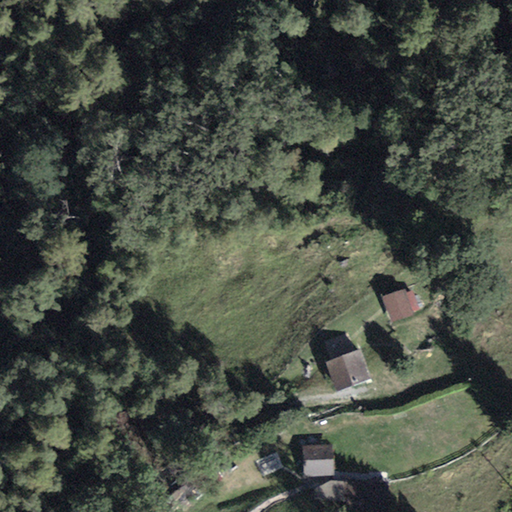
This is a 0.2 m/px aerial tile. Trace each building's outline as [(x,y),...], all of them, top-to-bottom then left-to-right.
[(412,291),(385,299),(393,323),(419,315),(412,291)] [(326,353),(358,342),(353,328),(321,338),(326,353)] [(361,344),(325,356),(336,387),(372,374),(361,344)] [(335,449),(305,450),(306,478),(336,477),(335,449)] [(380,511),(381,483),(346,482),(345,511),(371,511),(380,511)]
